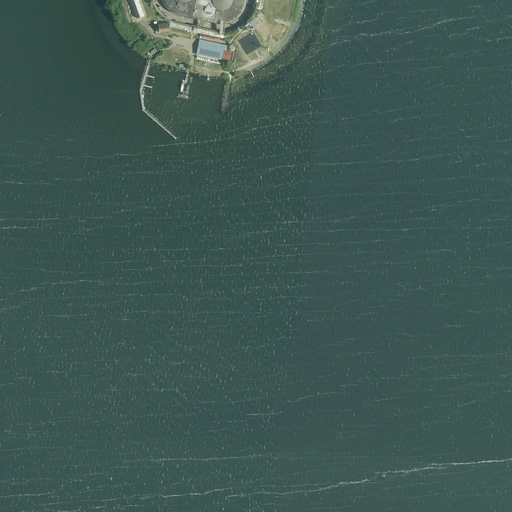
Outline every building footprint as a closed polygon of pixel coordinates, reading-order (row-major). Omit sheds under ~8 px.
[(129,0),(136,18),(145,15),(139,0),(129,0)] [(151,0),(152,1),(153,2),(153,4),(154,5),(154,7),(155,8),(156,9),(157,11),(158,12),(159,13),(160,14),(161,16),(163,17),(164,18),(165,19),(166,20),(168,20),(169,21),(171,22),(171,20),(170,19),(169,19),(167,18),(166,17),(165,16),(164,15),(163,14),(162,13),(160,12),(160,11),(159,10),(158,8),(157,7),(156,6),(156,4),(155,3),(154,2),(154,0),(153,0),(151,0)] [(161,0),(162,1),(163,3),(164,5),(166,7),(167,8),(169,10),(170,11),(172,12),(174,13),(176,14),(178,15),(196,19),(195,22),(194,26),(197,26),(198,27),(199,26),(199,23),(200,20),(218,23),(220,24),(222,24),(225,24),(227,23),(229,23),(231,22),(233,21),(235,20),(237,18),(239,17),(240,15),(242,13),(243,11),(244,9),(245,7),(245,5),(246,2),(246,0),(161,0)] [(253,0),(254,1),(253,2),(253,4),(253,6),(252,9),(255,10),(260,11),(261,11),(262,11),(262,10),(262,9),(263,8),(263,7),(263,6),(263,4),(263,2),(263,1),(262,1),(262,0),(261,0),(258,0),(253,0)] [(225,31),(224,31),(224,33),(225,33),(227,33),(229,33),(230,32),(232,32),(233,31),(235,31),(237,30),(238,29),(239,29),(241,28),(242,27),(244,26),(245,25),(246,23),(247,22),(248,21),(249,20),(250,18),(251,17),(252,16),(253,14),(254,13),(254,11),(255,10),(252,9),(252,10),(251,12),(250,13),(249,15),(249,16),(248,18),(247,19),(246,21),(245,22),(244,23),(242,24),(241,25),(240,25),(239,26),(237,27),(236,28),(234,28),(233,29),(231,29),(230,30),(228,30),(227,30),(225,31)] [(169,23),(158,24),(159,33),(170,31),(169,23)] [(196,54),(197,55),(221,60),(223,50),(225,51),(226,51),(227,45),(199,39),(196,54)]
